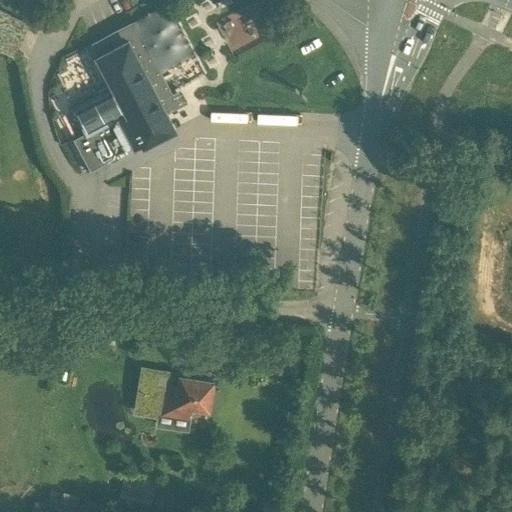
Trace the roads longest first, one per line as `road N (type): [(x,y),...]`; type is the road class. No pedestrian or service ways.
road 1 (unclassified): [(0,301),(340,314)]
road 2 (tertiary): [(312,511),(340,314)]
road 3 (tertiary): [(340,314),(375,132)]
road 4 (tertiary): [(375,132),(434,0)]
road 5 (tertiary): [(391,0),(378,33),(375,132)]
